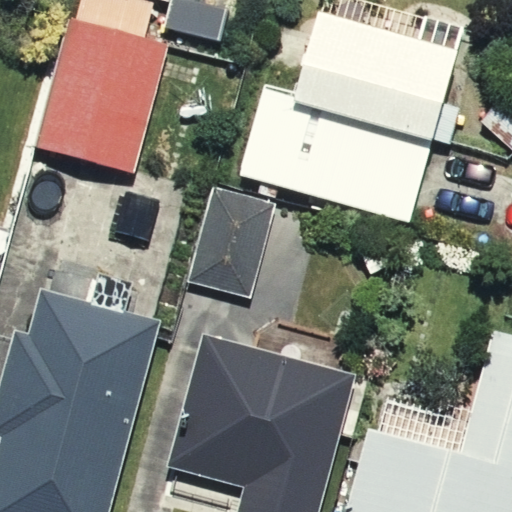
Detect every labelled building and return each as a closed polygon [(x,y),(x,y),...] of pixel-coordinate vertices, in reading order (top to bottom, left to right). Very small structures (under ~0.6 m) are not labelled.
[(50,0),(15,134),(125,164),(160,33),(143,29),(150,0),(50,0)] [(437,33),(291,2),(274,94),(249,89),(234,172),(404,205),(437,33)] [(265,206),(208,191),(182,284),(238,300),(265,206)] [(14,271),(0,326),(0,511),(96,511),(149,305),(14,271)] [(453,402),(361,378),(325,511),(511,511),(511,332),(474,322),(453,402)] [(189,332),(156,459),(228,478),(218,511),(310,511),(347,374),(189,332)]
